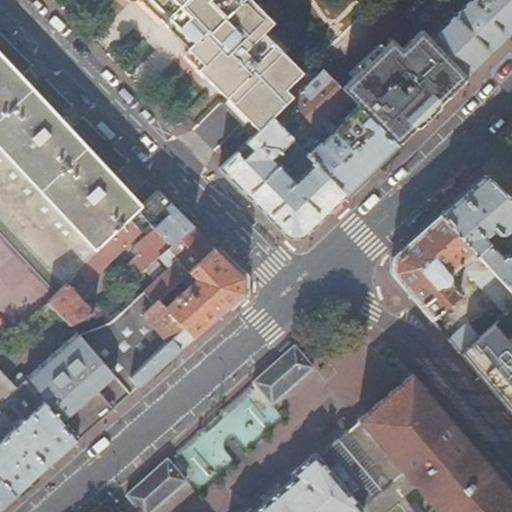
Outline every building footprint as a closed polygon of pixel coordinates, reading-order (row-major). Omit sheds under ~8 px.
[(196,70),(257,132),(271,119),(293,97),(287,91),(297,81),(302,76),(261,34),(271,23),(248,0),(239,0),(238,0),(149,0),(191,43),(185,49),(201,65),(196,70)] [(418,0),(405,13),(421,29),(468,76),(511,33),(511,0),(469,0),(456,12),(443,0),(418,0)] [(351,101),(357,107),(396,147),(468,76),(421,29),(400,49),(391,40),(341,90),(351,101)] [(0,214),(67,285),(75,276),(141,209),(115,181),(117,179),(72,132),(69,134),(59,123),(61,121),(33,91),(30,92),(0,60),(0,214)] [(297,81),(287,91),(293,97),(320,131),(351,101),(341,90),(322,70),(304,88),(297,81)] [(319,144),(307,155),(346,195),(396,147),(357,107),(345,118),(343,118),(335,127),(337,130),(321,146),(319,144)] [(236,153),(219,170),(284,239),(302,238),(346,195),(307,155),(271,119),(257,132),(246,144),(255,153),(244,164),(236,153)] [(485,176),(441,215),(511,291),(511,256),(510,255),(504,256),(502,258),(485,239),(493,232),(498,237),(504,236),(511,229),(511,203),(505,196),(485,176)] [(157,259),(192,227),(158,192),(141,209),(75,276),(78,281),(83,277),(89,284),(149,226),(153,232),(132,249),(139,256),(126,267),(137,278),(157,259)] [(392,277),(433,322),(461,297),(457,293),(460,289),(455,286),(450,285),(450,279),(457,279),(462,274),(457,269),(470,258),(474,262),(465,271),(505,316),(511,309),(511,291),(441,215),(392,259),(392,277)] [(242,296),(242,280),(215,252),(216,251),(214,249),(176,284),(179,288),(183,287),(186,285),(189,288),(176,300),(168,292),(157,302),(193,340),(242,296)] [(66,286),(48,304),(70,327),(92,316),(66,286)] [(51,412),(75,444),(132,394),(115,376),(79,336),(70,327),(48,304),(47,303),(32,318),(66,350),(47,365),(45,363),(32,375),(27,371),(19,378),(24,383),(51,412)] [(511,350),(494,329),(462,358),(511,417),(511,350)] [(273,406),(314,369),(294,347),(253,384),(273,406)] [(357,423),(344,435),(389,487),(401,476),(404,477),(433,511),(511,511),(511,495),(401,364),(396,368),(406,380),(356,422),(357,423)] [(0,407),(19,390),(18,389),(0,370),(0,407)] [(0,482),(15,498),(46,470),(75,444),(51,412),(24,383),(18,389),(19,390),(0,407),(0,439),(2,442),(0,444),(0,482)] [(360,511),(373,500),(329,447),(315,458),(313,456),(290,476),(293,479),(285,486),(277,493),(268,500),(254,511),(249,511),(247,511),(360,511)] [(138,511),(152,511),(187,482),(167,460),(126,497),(138,511)] [(0,511),(15,498),(0,482),(0,511)]
